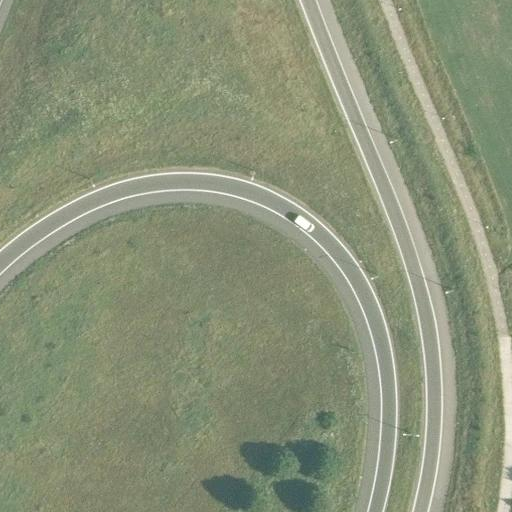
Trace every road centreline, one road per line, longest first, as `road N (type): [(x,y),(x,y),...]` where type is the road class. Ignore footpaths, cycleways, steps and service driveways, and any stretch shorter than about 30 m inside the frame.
road 1 (motorway): [(0,265),(56,221),(139,188),(223,187),(288,212),(336,254),(377,333),(387,420),(375,511)]
road 2 (motorway): [(420,511),(434,419),(428,325),(308,0)]
